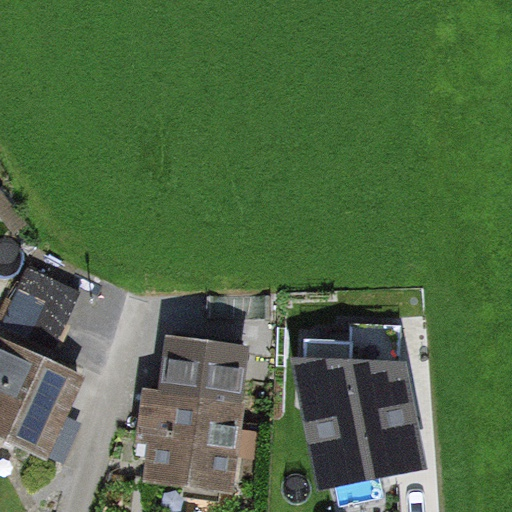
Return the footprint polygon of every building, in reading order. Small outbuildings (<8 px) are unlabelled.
[(82,355),(106,294),(33,265),(9,326),(82,355)] [(298,337),(293,400),(396,377),(390,362),(425,362),(425,320),(342,316),(344,338),(298,337)] [(144,395),(133,491),(227,501),(236,422),(260,425),(269,339),(190,330),(182,399),(144,395)] [(0,341),(0,436),(44,456),(80,377),(0,341)] [(293,400),(312,486),(416,462),(396,377),(293,400)]
